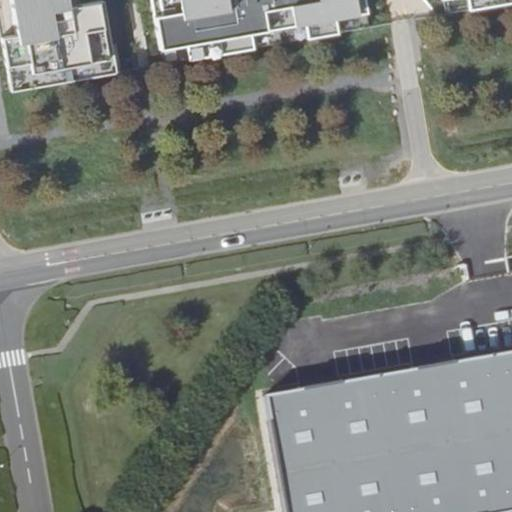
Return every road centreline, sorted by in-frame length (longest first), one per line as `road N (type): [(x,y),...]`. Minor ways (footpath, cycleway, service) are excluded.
road 1 (unclassified): [(0,273),(426,197)]
road 2 (unclassified): [(0,309),(35,511)]
road 3 (residential): [(426,197),(396,0)]
